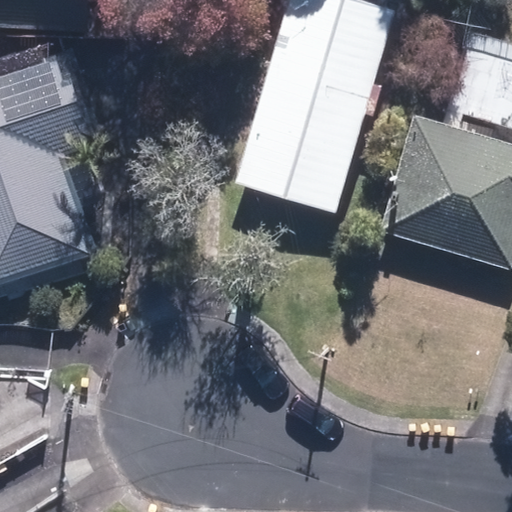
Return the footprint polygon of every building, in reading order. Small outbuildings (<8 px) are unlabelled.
[(0,0),(0,21),(78,26),(80,0),(0,0)] [(285,0),(230,180),(334,211),(396,7),(375,0),(285,0)] [(511,38),(475,29),(456,110),(511,123),(511,38)] [(0,63),(0,277),(86,251),(56,152),(84,143),(56,47),(0,63)] [(511,137),(411,108),(376,223),(507,263),(511,246),(511,137)]
